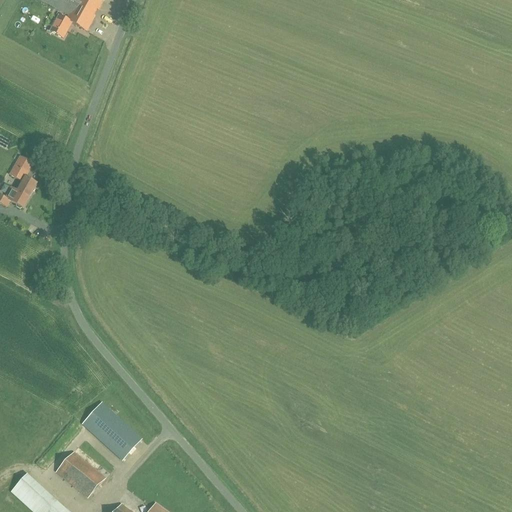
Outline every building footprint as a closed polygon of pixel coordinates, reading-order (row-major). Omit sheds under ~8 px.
[(99,11),(103,3),(97,0),(39,0),(68,16),(66,20),(59,16),(50,32),(63,39),(72,24),(87,33),(96,17),(94,16),(97,10),(99,11)] [(23,183),(18,192),(11,188),(6,198),(0,195),(0,204),(7,208),(11,202),(17,205),(17,207),(21,209),(22,208),(24,209),(29,199),(37,185),(26,178),(34,164),(20,157),(10,176),(23,183)] [(142,440),(102,404),(82,425),(86,429),(84,430),(89,435),(90,433),(122,462),(142,440)] [(88,500),(106,479),(74,453),(56,474),(88,500)] [(33,511),(68,511),(28,474),(11,492),(33,511)]
